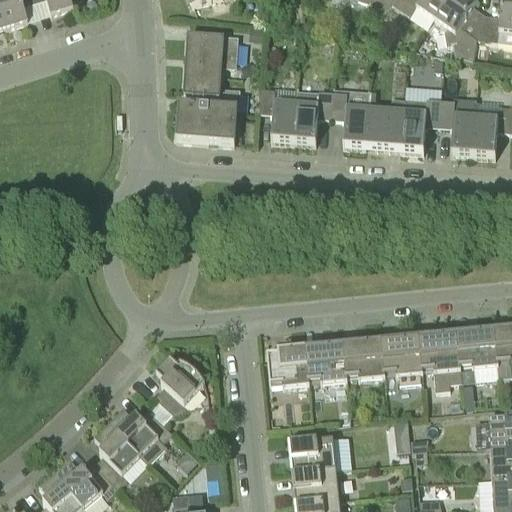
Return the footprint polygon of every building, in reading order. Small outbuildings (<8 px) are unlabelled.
[(0,0),(0,11),(7,35),(29,28),(23,9),(34,5),(32,0),(0,0)] [(32,0),(34,5),(45,2),(52,21),(74,14),(69,0),(32,0)] [(186,0),(191,13),(206,9),(206,10),(211,9),(211,8),(224,4),(223,0),(186,0)] [(393,10),(405,0),(374,0),(382,20),(393,10)] [(415,12),(438,26),(455,0),(425,0),(423,3),(419,0),(405,0),(393,10),(409,21),(415,12)] [(476,46),(485,23),(474,14),(478,8),(465,0),(455,0),(438,26),(457,39),(461,35),(476,46)] [(511,50),(511,0),(502,0),(500,25),(485,23),(476,46),(511,50)] [(223,43),(223,45),(188,42),(184,102),(188,103),(219,105),(220,96),(221,75),(236,76),(238,44),(223,43)] [(240,97),(220,96),(219,105),(188,103),(187,114),(179,113),(177,148),(234,153),(237,118),(238,118),(240,97)] [(271,150),(293,151),(296,111),(275,109),(276,98),(261,97),(260,101),(251,100),(250,119),(259,120),(259,122),(273,123),(271,150)] [(296,111),(293,151),(316,153),(317,126),(331,127),(333,103),(319,102),(318,112),(296,111)] [(366,156),(366,152),(369,115),(346,113),(347,104),(333,103),(331,127),(344,128),(343,155),(366,156)] [(403,117),(401,149),(400,159),(423,161),(425,134),(439,135),(440,111),(427,110),(426,119),(403,117)] [(450,163),(473,164),(476,123),(454,122),(455,112),(440,111),(439,135),(452,136),(450,163)] [(497,139),(511,140),(511,122),(511,120),(510,120),(511,113),(498,113),(497,125),(476,123),(473,164),(495,166),(497,139)] [(383,147),(401,149),(403,117),(369,115),(366,152),(383,153),(383,147)] [(511,337),(500,339),(503,369),(509,368),(509,372),(511,372),(511,337)] [(498,370),(503,369),(500,339),(462,343),(465,373),(471,372),(471,376),(498,374),(498,370)] [(460,373),(465,373),(462,343),(424,346),(428,377),(433,376),(433,380),(460,377),(460,373)] [(422,377),(428,377),(424,346),(387,350),(390,380),(395,380),(396,384),(398,384),(399,391),(420,389),(420,381),(422,381),(422,377)] [(384,381),(390,380),(387,350),(349,354),(352,384),(358,384),(358,388),(385,385),(384,381)] [(347,385),(352,384),(349,354),(311,358),(314,388),(320,387),(320,391),(347,389),(347,385)] [(309,388),(314,388),(311,358),(267,362),(270,393),(271,393),(271,392),(282,391),(282,395),(309,392),(309,388)] [(184,413),(204,391),(200,384),(194,378),(190,375),(186,373),(179,370),(177,373),(169,366),(156,381),(164,388),(161,392),(163,395),(154,405),(173,423),(186,419),(184,413)] [(109,433),(140,464),(157,446),(163,451),(172,440),(147,418),(139,427),(136,423),(132,427),(123,419),(109,433)] [(490,456),(511,455),(511,424),(504,424),(489,425),(490,456)] [(94,472),(117,497),(127,487),(122,482),(140,464),(109,433),(94,448),(103,456),(99,460),(103,464),(94,472)] [(290,450),(307,449),(306,437),(288,438),(290,450)] [(293,481),(336,477),(333,446),(307,449),(290,450),(293,481)] [(492,487),(511,486),(511,455),(490,456),(492,487)] [(107,506),(117,497),(94,472),(86,480),(82,476),(78,480),(71,471),(55,484),(78,511),(89,511),(102,501),(107,506)] [(295,511),(298,511),(339,508),(336,477),(293,481),(295,511)] [(78,511),(55,484),(39,497),(47,506),(43,510),(44,511),(78,511)] [(493,511),(511,511),(511,486),(492,487),(493,511)]
